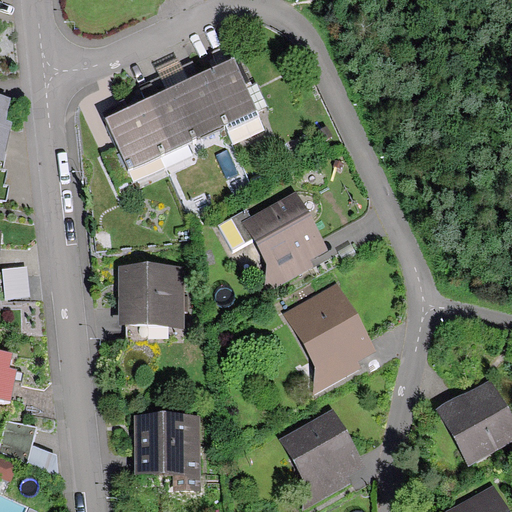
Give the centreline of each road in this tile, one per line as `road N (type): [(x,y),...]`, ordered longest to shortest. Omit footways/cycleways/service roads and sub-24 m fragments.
road 1 (residential): [(424,303),(306,35),(277,8),(230,4),(133,50),(45,73)]
road 2 (residential): [(89,511),(45,73)]
road 3 (residential): [(391,511),(387,492),(424,303)]
